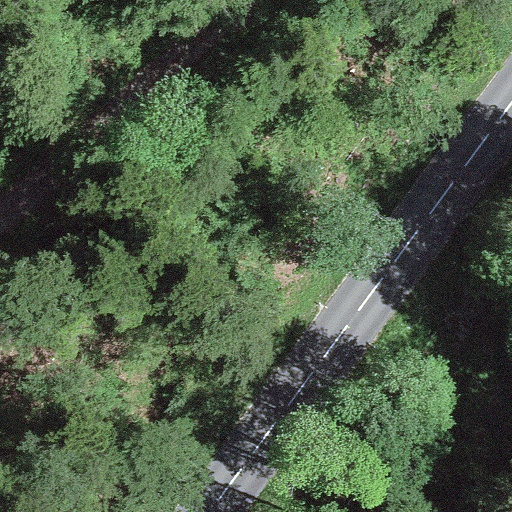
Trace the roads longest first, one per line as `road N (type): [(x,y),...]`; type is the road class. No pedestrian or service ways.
road 1 (secondary): [(207,511),(511,103)]
road 2 (track): [(291,0),(262,37),(0,190)]
